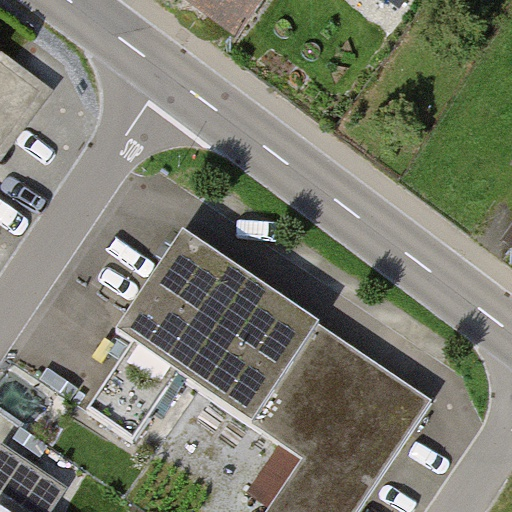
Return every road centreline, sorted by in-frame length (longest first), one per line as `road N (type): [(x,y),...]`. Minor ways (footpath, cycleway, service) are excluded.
road 1 (tertiary): [(169,73),(511,331)]
road 2 (residential): [(0,325),(169,73)]
road 3 (tertiary): [(71,0),(169,73)]
